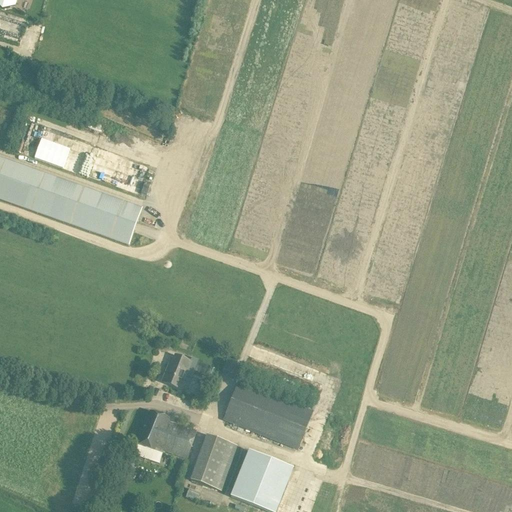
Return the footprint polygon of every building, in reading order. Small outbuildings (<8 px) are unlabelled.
[(0,0),(0,8),(2,10),(14,7),(16,0),(0,0)] [(6,27),(2,40),(10,42),(14,29),(6,27)] [(14,29),(10,42),(19,45),(23,32),(14,29)] [(0,201),(128,247),(141,210),(0,159),(0,201)] [(179,390),(189,364),(174,358),(169,371),(167,370),(162,383),(179,390)] [(221,376),(231,380),(237,364),(227,360),(221,376)] [(298,451),(313,413),(238,383),(223,421),(298,451)] [(186,461),(196,434),(169,424),(168,421),(149,414),(136,446),(137,447),(133,457),(157,465),(162,452),(186,461)] [(206,436),(193,474),(190,481),(220,492),(223,485),(236,446),(206,436)] [(248,452),(230,498),(267,511),(276,511),(293,469),(248,452)] [(128,464),(123,462),(117,475),(123,477),(128,464)] [(190,490),(188,497),(199,501),(202,494),(190,490)]
